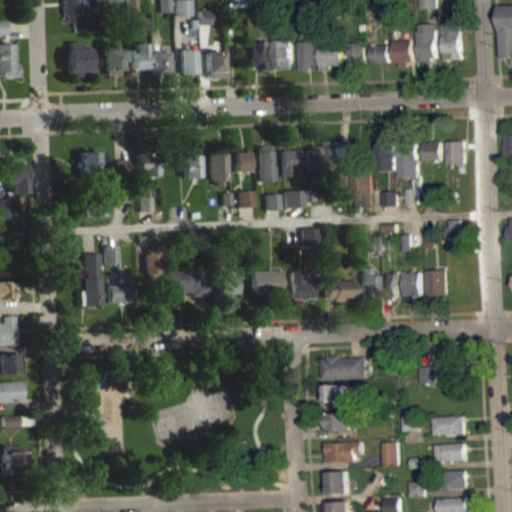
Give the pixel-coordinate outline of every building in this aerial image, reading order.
[(62,0),(63,14),(65,14),(66,22),(74,21),(74,14),(79,14),(79,0),(62,0)] [(95,0),(85,0),(85,14),(95,14),(95,0)] [(104,0),(105,8),(122,8),(122,0),(104,0)] [(125,0),(126,10),(136,9),(136,0),(125,0)] [(158,0),(158,11),(170,11),(170,0),(158,0)] [(173,0),(173,15),(191,14),(191,0),(173,0)] [(245,13),(244,0),(226,0),(226,13),(245,13)] [(253,0),(253,8),(263,8),(262,0),(253,0)] [(325,0),(326,15),(340,14),(339,0),(325,0)] [(420,0),(421,14),(438,14),(437,0),(420,0)] [(511,4),(499,5),(501,56),(511,56),(511,4)] [(197,9),(198,24),(209,23),(209,8),(197,9)] [(445,22),(446,58),(463,57),(462,21),(445,22)] [(438,30),(438,56),(434,57),(434,60),(428,61),(428,59),(421,59),(421,52),(420,52),(420,47),(421,47),(420,30),(422,30),(422,23),(435,22),(436,28),(438,30)] [(415,38),(415,60),(410,60),(410,65),(402,65),(402,61),(397,61),(396,40),(415,38)] [(274,40),(275,65),(284,65),(284,68),(292,68),(292,39),(274,40)] [(0,75),(15,75),(15,63),(13,63),(12,43),(7,43),(7,40),(0,40),(0,75)] [(250,40),(250,66),(260,66),(260,69),(268,69),(268,40),(250,40)] [(319,40),(301,40),(302,68),(311,68),(313,64),(320,64),(319,40)] [(367,40),(366,65),(358,65),(358,62),(350,62),(350,40),(367,40)] [(68,41),(68,48),(65,48),(67,76),(91,75),(91,72),(89,69),(89,61),(88,60),(88,46),(87,44),(81,44),(81,41),(68,41)] [(134,42),(134,49),(130,49),(130,67),(146,67),(145,42),(134,42)] [(321,43),(322,68),(333,68),(333,64),(344,64),(343,43),(321,43)] [(390,43),(391,60),(384,60),(384,63),(373,63),(372,45),(390,43)] [(150,51),(152,51),(152,45),(161,45),(161,50),(169,50),(169,73),(150,74),(150,51)] [(103,48),(102,68),(106,68),(106,73),(120,73),(120,68),(121,68),(121,60),(124,60),(124,48),(103,48)] [(179,48),(189,48),(189,49),(196,49),(197,72),(180,73),(179,48)] [(203,50),(204,71),(205,71),(205,76),(221,75),(221,49),(203,50)] [(466,139),(467,161),(449,162),(448,140),(466,139)] [(327,140),(327,145),(326,145),(327,166),(343,165),(343,145),(341,145),(340,140),(327,140)] [(398,168),(397,141),(390,141),(390,140),(385,140),(385,142),(378,142),(378,169),(398,168)] [(400,176),(420,175),(419,140),(400,140),(400,176)] [(442,140),(443,160),(425,160),(424,141),(442,140)] [(256,145),(256,150),(255,150),(256,166),(255,166),(256,181),(273,180),(272,167),(271,167),(270,150),(268,150),(268,144),(256,145)] [(302,148),(308,148),(308,144),(323,144),(324,163),(321,163),(321,170),(303,171),(302,148)] [(278,149),(279,175),(288,175),(288,168),(298,168),(297,148),(278,149)] [(224,152),(218,152),(218,149),(206,149),(207,180),(212,180),(212,184),(220,184),(220,179),(225,179),(224,152)] [(78,151),(79,176),(97,175),(97,165),(103,165),(102,154),(97,154),(97,150),(78,151)] [(230,151),(231,171),(245,170),(245,150),(230,151)] [(133,153),(134,172),(137,171),(138,175),(145,175),(145,177),(149,177),(149,175),(157,175),(156,152),(133,153)] [(178,155),(179,176),(197,176),(196,154),(178,155)] [(9,192),(24,192),(23,180),(22,180),(23,168),(21,168),(21,163),(15,163),(15,157),(0,157),(0,182),(9,182),(9,192)] [(126,158),(127,174),(111,175),(111,159),(126,158)] [(352,168),(353,189),(358,189),(359,211),(375,211),(373,167),(352,168)] [(350,172),(350,185),(341,185),(341,172),(350,172)] [(112,200),(128,200),(128,187),(111,188),(112,200)] [(408,188),(409,203),(422,203),(421,187),(408,188)] [(233,191),(234,206),(250,205),(249,189),(233,191)] [(279,189),(280,206),(300,206),(300,189),(279,189)] [(302,189),(302,199),(312,199),(311,189),(302,189)] [(79,216),(98,216),(98,214),(100,214),(101,205),(99,204),(99,190),(78,190),(79,216)] [(384,191),(385,205),(400,204),(400,190),(384,191)] [(425,191),(426,204),(436,203),(436,190),(425,191)] [(217,192),(218,204),(228,204),(228,192),(217,192)] [(261,192),(261,209),(277,208),(276,192),(261,192)] [(134,195),(135,210),(149,210),(148,194),(134,195)] [(437,211),(437,197),(425,197),(426,211),(437,211)] [(0,198),(11,198),(11,217),(0,217),(0,198)] [(102,223),(101,209),(79,209),(80,223),(102,223)] [(452,219),(452,226),(448,226),(449,242),(471,241),(472,224),(464,224),(464,219),(452,219)] [(385,223),(385,231),(398,230),(399,223),(385,223)] [(385,230),(386,238),(399,238),(399,230),(385,230)] [(427,231),(428,246),(438,246),(437,231),(427,231)] [(145,233),(145,241),(135,242),(135,234),(145,233)] [(405,234),(406,250),(415,249),(414,233),(405,234)] [(367,235),(367,250),(377,250),(376,234),(367,235)] [(100,245),(101,262),(115,262),(115,244),(100,245)] [(139,253),(143,253),(142,247),(154,246),(154,250),(158,250),(159,272),(156,272),(156,276),(143,277),(143,273),(141,273),(139,253)] [(76,289),(76,304),(98,303),(97,276),(95,276),(95,268),(97,268),(96,252),(80,253),(81,268),(83,268),(83,276),(80,276),(81,289),(76,289)] [(357,266),(359,301),(376,300),(375,274),(369,274),(369,266),(357,266)] [(163,270),(164,295),(177,295),(177,290),(188,290),(188,295),(204,295),(203,268),(163,270)] [(430,269),(432,296),(433,296),(434,302),(449,301),(449,295),(451,295),(449,268),(430,269)] [(248,270),(249,292),(277,292),(277,269),(248,270)] [(287,270),(288,298),(297,297),(297,299),(302,299),(302,297),(311,297),(311,279),(301,279),(300,269),(287,270)] [(408,272),(409,300),(419,299),(419,295),(426,295),(424,271),(408,272)] [(382,273),(400,272),(401,295),(398,295),(398,298),(392,299),(392,296),(382,297),(382,273)] [(104,284),(105,302),(115,301),(115,303),(121,302),(121,301),(129,301),(128,284),(130,284),(129,274),(120,275),(120,283),(104,284)] [(234,275),(235,293),(216,294),(215,276),(234,275)] [(322,297),(352,296),(351,279),(321,280),(322,297)] [(0,297),(9,297),(9,295),(15,295),(14,285),(12,285),(11,280),(0,280),(0,297)] [(0,343),(13,343),(12,314),(0,314),(0,343)] [(0,352),(0,371),(19,371),(18,352),(0,352)] [(324,357),(330,357),(330,355),(343,354),(343,357),(367,356),(368,377),(324,378),(324,357)] [(444,360),(445,382),(466,381),(465,360),(444,360)] [(422,365),(423,382),(438,382),(437,365),(422,365)] [(0,381),(0,400),(15,400),(15,398),(19,398),(19,383),(14,383),(14,381),(0,381)] [(342,399),(327,399),(326,383),(341,383),(341,384),(348,384),(348,392),(341,393),(342,399)] [(328,428),(330,428),(330,430),(352,429),(351,411),(327,412),(328,428)] [(405,414),(405,430),(422,429),(422,414),(405,414)] [(0,415),(0,428),(17,428),(17,425),(31,424),(30,415),(0,415)] [(436,416),(436,433),(467,432),(466,415),(436,416)] [(29,421),(0,421),(0,434),(18,435),(18,431),(29,431),(29,421)] [(328,441),(328,461),(357,460),(357,452),(364,452),(363,440),(328,441)] [(385,441),(386,464),(401,464),(400,440),(385,441)] [(438,444),(439,460),(468,458),(467,442),(438,444)] [(0,469),(0,445),(19,445),(20,451),(21,460),(26,460),(26,468),(19,468),(19,474),(2,474),(2,468),(0,469)] [(412,457),(413,467),(426,466),(426,456),(412,457)] [(469,469),(469,486),(447,487),(446,470),(469,469)] [(330,471),(330,485),(327,485),(328,491),(330,491),(331,493),(350,492),(349,471),(330,471)] [(412,480),(413,496),(427,495),(427,480),(412,480)] [(387,497),(387,511),(402,511),(402,496),(387,497)] [(440,498),(440,511),(470,511),(470,510),(475,509),(475,500),(470,500),(470,496),(440,498)] [(327,503),(327,511),(351,511),(351,500),(331,501),(331,503),(327,503)]
